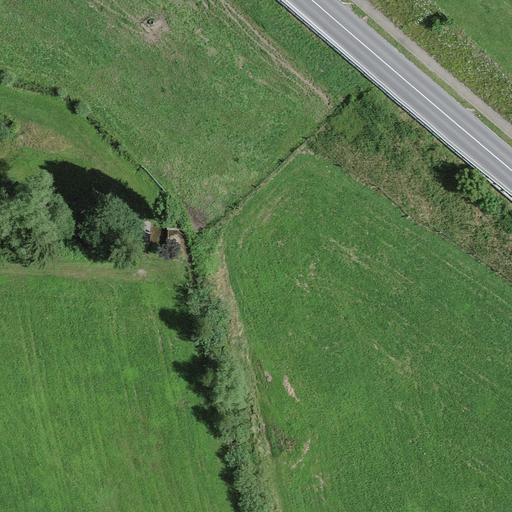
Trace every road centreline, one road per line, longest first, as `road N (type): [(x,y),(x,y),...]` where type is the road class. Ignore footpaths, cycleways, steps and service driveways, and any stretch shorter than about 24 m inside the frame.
road 1 (secondary): [(312,0),(511,169)]
road 2 (track): [(179,276),(0,267)]
